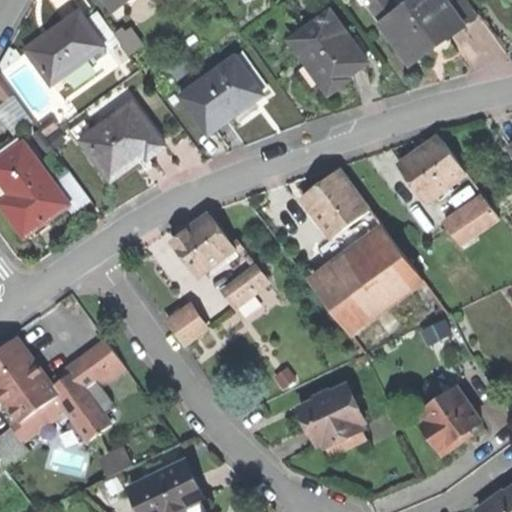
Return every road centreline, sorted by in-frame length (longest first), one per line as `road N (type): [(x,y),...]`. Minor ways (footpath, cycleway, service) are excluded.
road 1 (residential): [(89,259),(167,213),(258,174),(511,93)]
road 2 (residential): [(304,511),(245,455),(89,259)]
